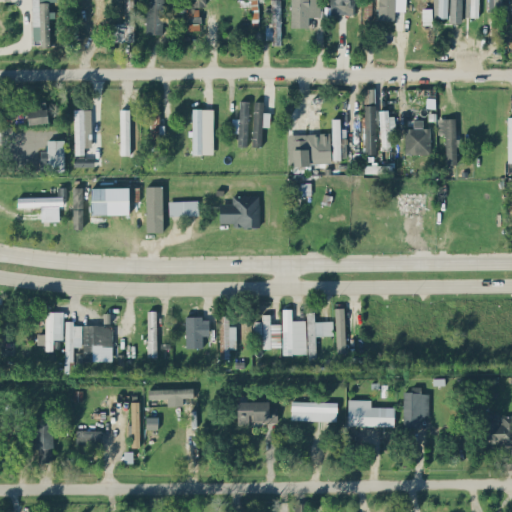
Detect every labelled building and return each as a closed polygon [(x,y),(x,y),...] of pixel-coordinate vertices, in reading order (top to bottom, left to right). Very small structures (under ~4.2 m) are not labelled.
[(103,0),(94,0),(94,23),(103,23),(103,0)] [(163,0),(146,0),(146,33),(163,33),(163,0)] [(280,42),(280,0),(271,0),(270,22),(266,22),(265,41),(280,42)] [(290,0),(290,27),(308,27),(309,16),(320,16),(320,0),(290,0)] [(354,0),(329,0),(330,13),(355,14),(354,0)] [(395,20),(395,0),(378,0),(378,19),(395,20)] [(447,0),(434,0),(434,17),(447,17),(447,0)] [(461,0),(450,0),(450,22),(461,23),(461,0)] [(479,16),(478,0),(486,0),(487,9),(502,10),(501,0),(467,0),(467,16),(479,16)] [(39,25),(33,25),(33,46),(51,45),(50,11),(49,11),(48,1),(39,2),(39,25)] [(431,9),(423,9),(422,23),(431,23),(431,9)] [(109,23),(109,40),(129,40),(129,15),(124,15),(124,23),(109,23)] [(374,104),(375,88),(364,88),(364,104),(374,104)] [(247,145),(249,100),(239,100),(238,118),(231,118),(231,133),(237,133),(237,144),(247,145)] [(252,145),(262,146),(262,126),(269,126),(269,112),(263,112),(263,101),(253,100),(252,145)] [(363,153),(375,153),(376,105),(364,105),(363,153)] [(46,106),(26,108),(28,124),(48,121),(46,106)] [(92,146),(91,108),(73,109),(74,154),(84,154),(84,147),(92,146)] [(192,153),(213,153),(213,108),(192,108),(192,153)] [(392,130),(392,109),(379,109),(380,146),(390,146),(390,130),(392,130)] [(456,164),(456,117),(437,118),(437,134),(444,134),(444,164),(456,164)] [(340,137),(346,136),(345,128),(340,128),(339,118),(331,118),(332,159),(340,158),(340,137)] [(431,154),(431,127),(422,127),(422,119),(412,119),(412,128),(405,127),(404,153),(431,154)] [(288,134),(288,164),(330,163),(329,133),(288,134)] [(41,150),(40,171),(63,172),(64,139),(47,139),(46,150),(41,150)] [(94,165),(94,156),(74,157),(74,166),(94,165)] [(391,173),(391,165),(364,164),(364,172),(391,173)] [(162,185),(145,186),(146,232),(163,231),(162,185)] [(425,192),(400,192),(400,213),(426,213),(425,192)] [(260,195),(232,194),(232,203),(220,203),(219,222),(233,222),(233,227),(259,227),(260,195)] [(63,195),(17,196),(17,206),(41,206),(41,221),(59,220),(59,205),(63,205),(63,195)] [(168,216),(198,215),(198,199),(168,200),(168,216)] [(354,216),(397,218),(397,208),(355,206),(354,216)] [(344,307),(334,307),(335,353),(346,352),(344,307)] [(292,320),(291,308),(281,308),(283,354),(307,353),(306,319),(292,320)] [(147,356),(156,356),(156,310),(147,310),(147,356)] [(45,311),(45,333),(37,333),(37,343),(44,344),(44,350),(53,350),(53,339),(63,339),(63,311),(45,311)] [(316,356),(315,335),(333,335),(333,320),(314,320),(314,311),(307,312),(308,357),(316,356)] [(281,347),(280,323),(270,323),(270,314),(262,314),(263,347),(281,347)] [(236,326),(229,326),(229,315),(223,315),(224,356),(228,356),(228,348),(236,348),(236,326)] [(186,348),(203,347),(202,335),(209,335),(209,316),(185,317),(186,348)] [(261,333),(262,321),(254,320),(253,333),(261,333)] [(81,346),(82,325),(74,324),(74,321),(65,321),(64,360),(73,360),(73,346),(81,346)] [(82,360),(112,360),(112,325),(83,324),(82,360)] [(429,392),(421,392),(421,386),(411,386),(410,391),(403,391),(402,426),(420,427),(421,419),(428,419),(429,392)] [(148,398),(167,398),(167,405),(193,404),(193,387),(148,388),(148,398)] [(371,399),(348,399),(347,425),(394,425),(394,406),(370,406),(371,399)] [(291,419),(337,420),(337,401),(291,400),(291,419)] [(131,447),(140,446),(139,401),(131,401),(131,447)] [(237,402),(238,427),(249,427),(249,422),(277,421),(277,401),(237,402)] [(511,444),(511,415),(499,415),(499,413),(485,413),(485,444),(511,444)] [(157,429),(158,416),(146,416),(145,428),(157,429)] [(53,461),(52,418),(34,418),(35,462),(53,461)] [(76,444),(101,444),(101,429),(76,429),(76,444)] [(307,511),(308,502),(294,503),(294,511),(307,511)]
